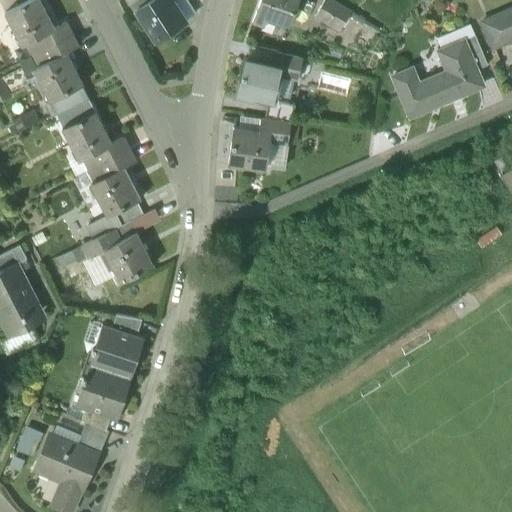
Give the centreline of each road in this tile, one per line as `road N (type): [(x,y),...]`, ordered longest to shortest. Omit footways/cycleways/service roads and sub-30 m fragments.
road 1 (residential): [(194,150),(181,282),(113,511)]
road 2 (residential): [(194,150),(159,115),(101,0)]
road 3 (residential): [(223,0),(194,150)]
